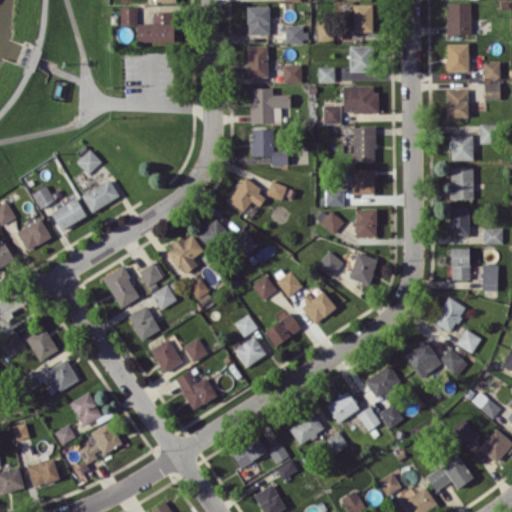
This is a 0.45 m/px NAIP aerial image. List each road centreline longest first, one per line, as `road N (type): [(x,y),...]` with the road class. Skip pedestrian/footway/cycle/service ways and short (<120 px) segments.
road 1 (residential): [(409,0),(413,267),(395,311),(178,454),(66,511)]
road 2 (residential): [(55,276),(179,198),(198,173),(214,109),(211,0)]
road 3 (residential): [(55,276),(218,511)]
